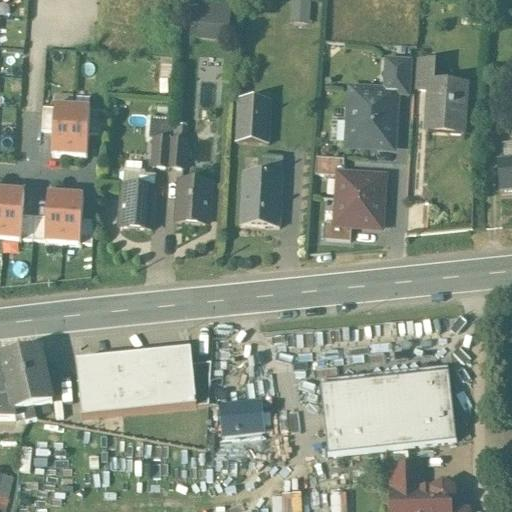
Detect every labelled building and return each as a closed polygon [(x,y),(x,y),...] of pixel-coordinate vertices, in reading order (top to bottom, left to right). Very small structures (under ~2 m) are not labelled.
[(311,26),(314,2),(298,0),(294,0),(291,23),(311,26)] [(197,41),(232,41),(233,5),(197,5),(197,41)] [(385,95),(394,95),(408,98),(410,64),(386,63),(385,95)] [(437,64),(421,63),(419,92),(431,93),(431,85),(436,86),(437,64)] [(436,86),(431,85),(431,93),(428,134),(426,134),(426,135),(429,135),(429,130),(449,131),(448,137),(465,138),(465,137),(464,137),(467,89),(468,89),(468,88),(436,86)] [(353,93),(350,150),(391,152),(394,95),(385,95),(353,93)] [(271,103),(239,101),(237,145),(269,147),(271,103)] [(52,159),(70,160),(73,110),(55,109),(55,111),(54,135),(52,159)] [(42,134),(54,135),(55,111),(43,110),(42,134)] [(70,160),(87,161),(89,137),(90,113),(90,111),(73,110),(70,160)] [(89,137),(101,138),(102,114),(90,113),(89,137)] [(172,142),(156,141),(153,170),(169,171),(172,142)] [(187,144),(172,142),(169,171),(185,172),(187,144)] [(283,160),(262,159),(261,177),(283,178),(284,160),(283,159),(283,160)] [(316,177),(340,177),(344,178),(344,162),(317,160),(316,177)] [(511,163),(500,165),(503,196),(511,194),(511,163)] [(261,177),(245,176),(245,175),(244,175),(241,229),(280,231),(283,178),(261,177)] [(352,228),(380,230),(384,181),(344,178),(340,177),(336,227),(336,228),(352,228)] [(212,186),(180,184),(177,225),(209,228),(212,186)] [(156,191),(124,189),(121,230),(152,233),(156,191)] [(4,244),(21,245),(21,243),(23,219),(24,195),(7,194),(4,244)] [(46,247),(63,248),(67,198),(49,197),(47,221),(46,245),(46,247)] [(63,248),(80,250),(80,247),(82,224),(84,200),(67,198),(63,248)] [(21,243),(33,244),(35,220),(23,219),(21,243)] [(33,244),(46,245),(47,221),(35,220),(33,244)] [(80,247),(92,248),(94,224),(82,224),(80,247)] [(336,228),(336,227),(324,226),(323,242),(351,245),(352,228),(336,228)] [(41,350),(2,359),(2,361),(11,401),(12,406),(14,414),(35,409),(53,405),(41,350)] [(192,353),(77,364),(83,421),(197,410),(197,409),(193,368),(192,353)] [(2,361),(0,361),(0,403),(11,401),(2,361)] [(212,366),(193,368),(197,409),(210,408),(212,366)] [(450,375),(321,388),(329,458),(349,456),(457,444),(450,375)] [(11,401),(0,403),(0,409),(12,406),(11,401)] [(261,404),(220,409),(224,438),(225,438),(225,437),(264,433),(264,434),(265,434),(261,404)] [(12,406),(0,409),(0,421),(17,422),(17,420),(16,414),(14,414),(12,406)] [(35,409),(16,414),(17,420),(25,418),(27,425),(38,422),(35,409)] [(421,470),(393,471),(393,492),(422,491),(421,470)] [(11,483),(0,480),(0,511),(3,511),(5,506),(11,483)] [(393,492),(393,511),(450,511),(446,509),(455,504),(454,492),(444,486),(436,491),(393,492)] [(278,511),(350,511),(350,493),(333,494),(332,511),(304,511),(304,495),(278,496),(278,511)]
